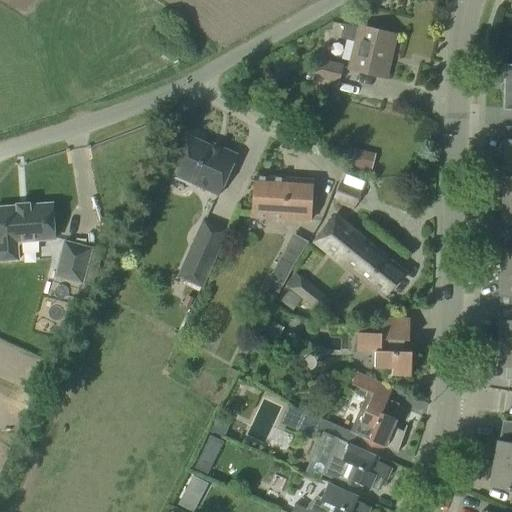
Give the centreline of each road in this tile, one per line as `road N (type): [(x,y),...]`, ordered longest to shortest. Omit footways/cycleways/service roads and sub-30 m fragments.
road 1 (tertiary): [(447,390),(457,56),(471,0)]
road 2 (unclassified): [(193,80),(0,151)]
road 3 (unclassified): [(193,80),(337,174)]
road 4 (unclassified): [(334,0),(193,80)]
road 5 (tertiary): [(421,511),(442,457),(447,390)]
